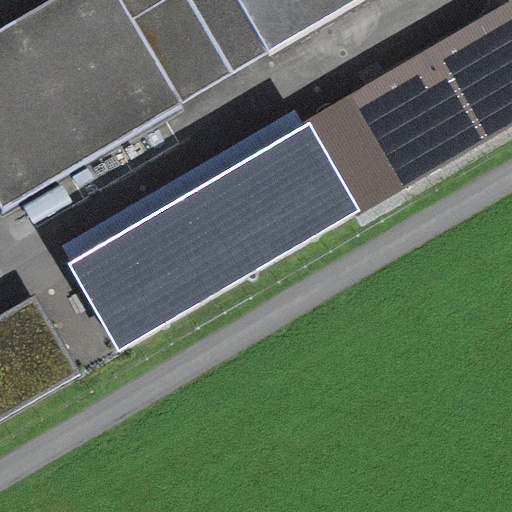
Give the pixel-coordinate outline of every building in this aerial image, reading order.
[(0,213),(362,0),(66,0),(0,39),(0,213)] [(511,49),(418,103),(440,142),(511,101),(511,49)] [(268,171),(304,233),(407,173),(371,111),(268,171)] [(106,291),(134,339),(254,269),(226,221),(106,291)] [(0,321),(0,416),(86,366),(45,296),(0,321)]
